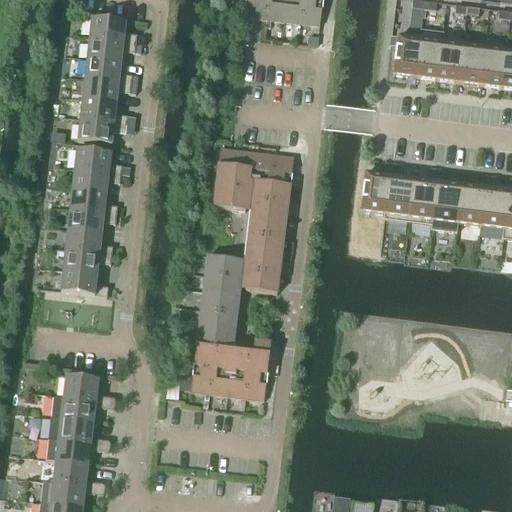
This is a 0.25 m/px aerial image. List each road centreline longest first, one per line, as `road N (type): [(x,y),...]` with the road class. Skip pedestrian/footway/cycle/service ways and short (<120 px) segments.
road 1 (residential): [(130,502),(144,383),(123,331),(163,0)]
road 2 (residential): [(316,115),(267,511)]
road 3 (residential): [(511,140),(372,122)]
